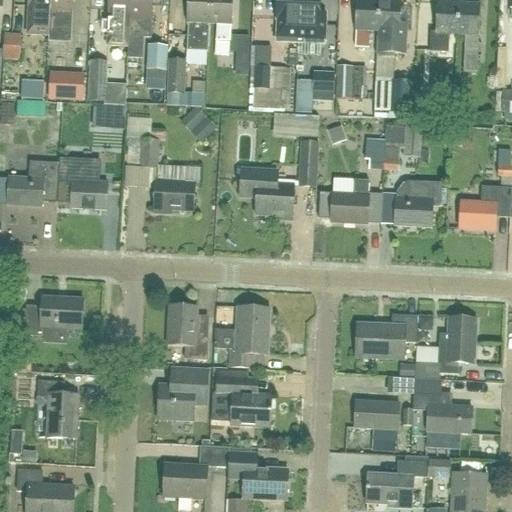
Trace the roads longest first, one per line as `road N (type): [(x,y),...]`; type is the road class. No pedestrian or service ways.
road 1 (residential): [(123,511),(134,267)]
road 2 (residential): [(313,511),(328,279)]
road 3 (residential): [(134,267),(328,279)]
road 4 (residential): [(328,279),(511,290)]
road 5 (residential): [(0,260),(134,267)]
